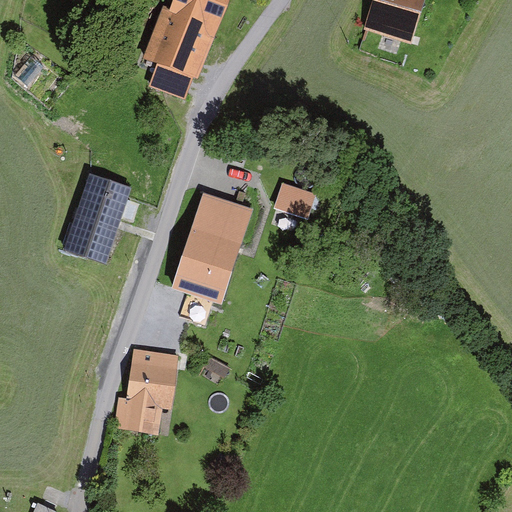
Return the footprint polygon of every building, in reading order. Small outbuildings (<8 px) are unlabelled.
[(178,0),(172,17),(163,13),(144,63),(158,68),(149,92),(187,106),(227,0),(178,0)] [(371,0),(362,32),(409,47),(423,0),(371,0)] [(129,191),(90,178),(65,251),(68,252),(100,263),(105,264),(118,226),(127,198),(129,191)] [(314,194),(283,183),(275,206),(307,216),(314,194)] [(252,208),(204,193),(175,284),(223,299),(238,250),(252,208)] [(100,263),(68,252),(57,282),(89,294),(100,263)] [(166,404),(174,356),(136,351),(129,398),(122,397),(117,427),(154,433),(159,403),(166,404)] [(38,498),(30,511),(58,511),(59,511),(38,498)]
